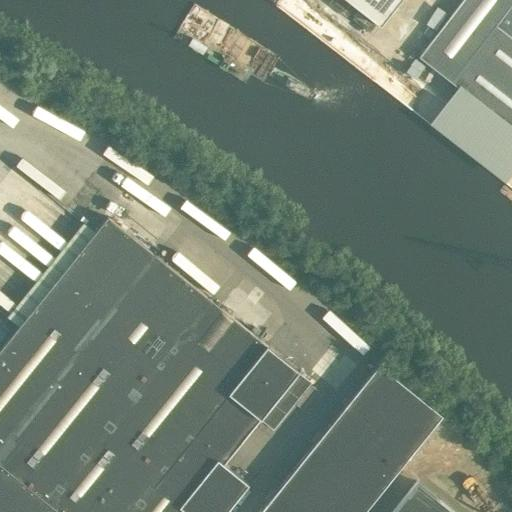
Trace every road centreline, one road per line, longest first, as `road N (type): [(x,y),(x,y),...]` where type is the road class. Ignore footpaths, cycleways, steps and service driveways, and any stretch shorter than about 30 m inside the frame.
road 1 (unknown): [(245,511),(329,402),(334,365),(325,337),(121,166),(0,112)]
road 2 (unknown): [(438,0),(393,48),(370,45),(329,14)]
